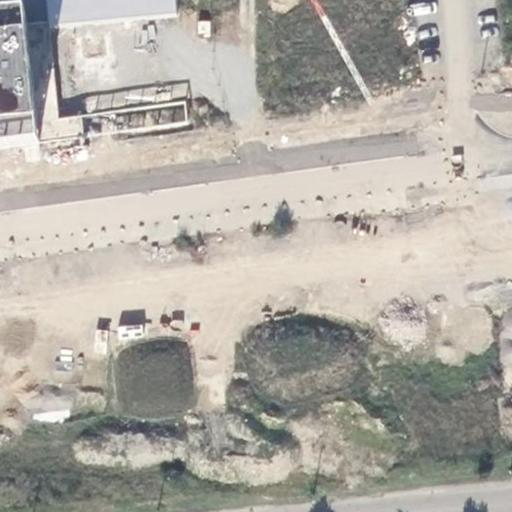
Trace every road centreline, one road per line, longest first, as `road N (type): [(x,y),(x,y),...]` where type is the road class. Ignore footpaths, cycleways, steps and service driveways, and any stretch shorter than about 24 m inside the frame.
road 1 (tertiary): [(0,228),(466,163)]
road 2 (residential): [(466,163),(451,0)]
